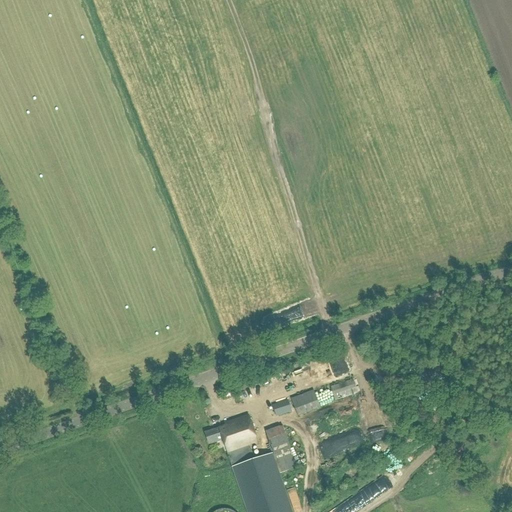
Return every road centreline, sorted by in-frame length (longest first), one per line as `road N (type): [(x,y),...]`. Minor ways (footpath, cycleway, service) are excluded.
road 1 (tertiary): [(0,455),(511,273)]
road 2 (track): [(328,338),(229,0)]
road 3 (track): [(82,426),(0,232)]
